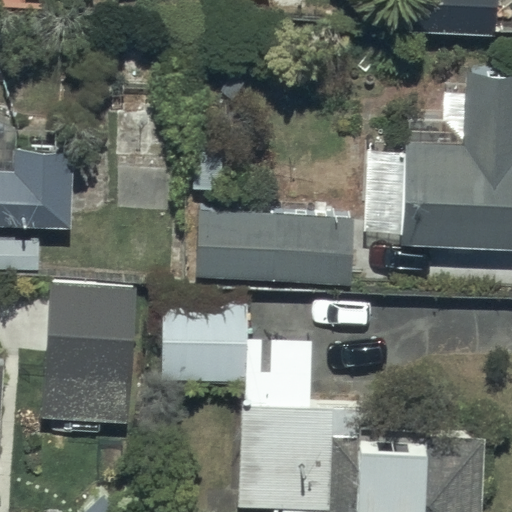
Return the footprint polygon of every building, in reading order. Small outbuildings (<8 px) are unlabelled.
[(411,0),(411,24),(500,26),(500,0),(411,0)] [(511,71),(468,70),(466,142),(406,140),(403,241),(511,245),(511,71)] [(224,135),(192,134),(191,192),(223,192),(224,135)] [(0,225),(69,229),(73,150),(18,148),(17,172),(0,171),(0,225)] [(354,219),(197,210),(193,278),(350,287),(354,219)] [(53,283),(51,322),(41,321),(38,375),(44,375),(42,421),(123,425),(126,382),(132,382),(134,334),(149,335),(152,288),(53,283)] [(247,297),(160,296),(158,384),(245,385),(247,297)] [(372,410),(237,407),(235,508),(271,509),(270,511),(486,511),(488,435),(428,434),(428,427),(372,426),(372,410)]
